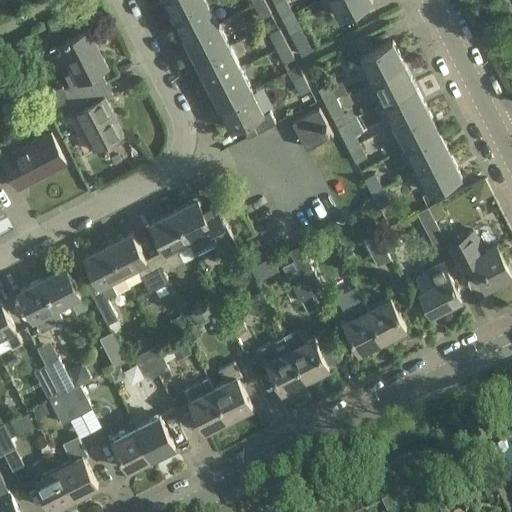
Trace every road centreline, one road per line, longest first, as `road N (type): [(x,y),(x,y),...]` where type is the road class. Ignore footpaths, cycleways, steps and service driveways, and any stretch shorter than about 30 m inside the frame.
road 1 (secondary): [(175,511),(511,345)]
road 2 (residential): [(0,259),(153,180),(175,152)]
road 3 (residential): [(175,152),(177,122),(119,0)]
road 4 (residential): [(175,152),(263,159),(294,222)]
road 5 (tertiary): [(501,141),(430,0)]
